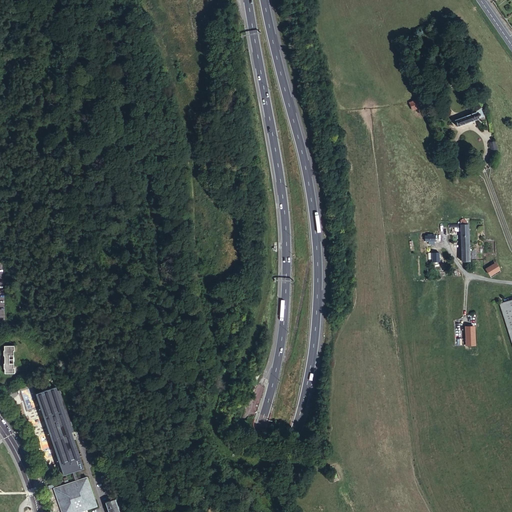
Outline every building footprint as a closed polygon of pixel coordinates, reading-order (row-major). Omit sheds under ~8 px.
[(409,104),(408,104),(407,105),(409,111),(424,106),(421,99),(409,104)] [(484,119),(480,108),(475,110),(475,113),(454,121),(456,127),(475,120),(476,122),(477,122),(484,119)] [(496,148),(495,142),(490,143),(492,153),(497,152),(498,152),(497,147),(496,148)] [(460,220),(460,224),(461,227),(461,231),(462,261),(469,261),(469,255),(470,255),(472,255),(472,253),(470,252),(469,253),(469,248),(470,249),(471,248),(472,247),(470,246),(469,246),(468,225),(465,225),(465,220),(460,220)] [(434,242),(434,236),(429,235),(428,236),(425,236),(425,242),(428,242),(428,244),(433,244),(433,243),(434,242)] [(431,262),(438,262),(438,253),(430,253),(431,259),(431,262)] [(489,275),(498,269),(496,265),(486,271),(489,275)] [(501,272),(499,270),(490,277),(491,279),(501,272)] [(511,298),(503,301),(511,333),(511,298)] [(474,346),(473,327),(473,326),(466,327),(467,346),(474,346)] [(16,353),(15,348),(6,348),(6,352),(5,352),(5,358),(6,358),(6,362),(15,361),(15,353),(16,353)] [(15,370),(15,361),(6,362),(6,366),(5,366),(5,371),(6,371),(6,375),(16,375),(16,370),(15,370)] [(68,421),(71,432),(74,431),(59,389),(56,390),(55,386),(35,393),(47,428),(68,421)] [(83,467),(71,432),(68,421),(47,428),(63,474),(71,471),(75,470),(83,467)] [(75,470),(71,471),(75,481),(54,488),(62,511),(72,511),(96,504),(86,477),(78,479),(75,470)] [(122,511),(117,497),(107,500),(111,511),(122,511)]
